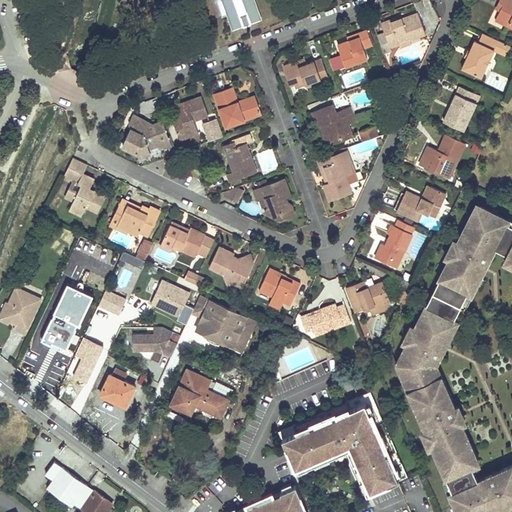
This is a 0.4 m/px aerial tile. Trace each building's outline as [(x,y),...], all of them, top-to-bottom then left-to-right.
[(223,0),(229,17),(233,27),(242,24),(243,27),(250,24),(249,21),(258,17),(252,0),(223,0)] [(506,26),(511,28),(511,0),(498,0),(498,1),(503,4),(500,11),(497,16),(508,21),(506,26)] [(391,51),(389,47),(399,44),(400,43),(398,40),(408,36),(409,40),(420,36),(425,34),(417,13),(401,19),(401,18),(382,25),(384,32),(377,34),(384,53),(391,51)] [(508,21),(497,16),(494,20),(506,26),(508,21)] [(345,67),(367,58),(363,48),(372,45),(367,30),(357,34),(359,37),(348,41),(346,38),(336,42),(337,45),(345,67)] [(466,57),(461,66),(480,76),(493,49),(496,51),(501,41),(482,32),(477,42),(474,40),(469,50),(466,57)] [(398,40),(400,43),(399,44),(400,47),(422,39),(420,36),(409,40),(408,36),(398,40)] [(506,55),(511,45),(501,41),(496,51),(506,55)] [(299,66),(306,63),(304,57),(282,64),(291,89),(295,87),(288,67),(298,63),(299,66)] [(288,67),(295,87),(305,84),(320,78),(321,81),(327,79),(320,58),(306,63),(299,66),(298,63),(288,67)] [(320,78),(305,84),(306,86),(321,81),(320,78)] [(443,121),(463,130),(479,95),(460,86),(450,106),(453,107),(452,110),(449,109),(443,121)] [(232,107),(255,99),(254,94),(237,101),(232,87),(226,89),(232,107)] [(225,127),(261,113),(255,99),(232,107),(226,89),(213,93),(225,127)] [(171,117),(179,140),(198,133),(194,120),(207,115),(200,97),(180,104),(183,112),(179,114),(171,117)] [(332,104),(312,111),(317,126),(320,125),(323,124),(331,144),(342,139),(340,132),(343,126),(347,124),(355,121),(349,107),(335,112),(332,104)] [(167,136),(161,121),(153,124),(134,114),(129,124),(130,129),(130,134),(128,135),(121,149),(142,159),(149,152),(148,149),(158,145),(159,149),(167,146),(170,155),(176,153),(172,143),(170,144),(167,136)] [(216,119),(202,124),(208,143),(222,138),(216,119)] [(323,124),(320,125),(327,145),(331,144),(323,124)] [(340,132),(342,139),(352,136),(347,124),(343,126),(340,132)] [(361,132),(364,140),(378,135),(375,127),(361,132)] [(429,156),(424,166),(442,175),(447,166),(453,168),(465,142),(445,133),(439,147),(440,148),(440,150),(437,151),(435,150),(436,149),(427,145),(423,154),(429,156)] [(235,146),(245,143),(243,137),(233,141),(235,146)] [(229,181),(256,171),(250,154),(247,155),(246,152),(248,152),(245,143),(235,146),(233,141),(223,145),(233,171),(226,174),(229,181)] [(345,153),(349,163),(352,161),(347,148),(333,154),(334,157),(345,153)] [(330,199),(351,191),(345,175),(353,173),(349,163),(345,153),(334,157),(333,154),(321,158),(330,181),(325,182),(324,183),(330,199)] [(429,156),(423,154),(419,164),(424,166),(429,156)] [(88,192),(94,179),(82,173),(86,165),(73,158),(64,176),(73,180),(78,183),(81,184),(77,191),(72,189),(67,198),(72,201),(70,206),(82,212),(85,207),(97,213),(105,197),(96,192),(94,195),(92,194),(88,192)] [(330,181),(321,158),(317,159),(325,182),(330,181)] [(447,166),(442,175),(448,178),(453,168),(447,166)] [(285,178),(254,189),(258,201),(261,200),(266,198),(269,205),(266,213),(274,217),(279,214),(282,220),(296,215),(293,205),(287,202),(285,198),(292,196),(285,178)] [(81,184),(78,183),(73,180),(65,196),(67,198),(72,189),(77,191),(81,184)] [(399,206),(397,209),(410,215),(419,220),(423,210),(429,213),(437,216),(447,192),(428,183),(422,194),(407,188),(405,192),(402,198),(399,206)] [(237,187),(225,191),(222,196),(237,204),(245,190),(237,187)] [(140,211),(141,208),(122,199),(121,202),(140,211)] [(139,231),(148,235),(158,214),(148,209),(142,206),(141,208),(140,211),(121,202),(113,219),(119,223),(118,225),(128,230),(138,235),(139,231)] [(82,212),(70,206),(68,209),(81,215),(82,212)] [(453,490),(450,491),(458,510),(454,511),(491,511),(498,509),(496,505),(511,498),(511,225),(509,224),(511,221),(511,220),(499,214),(497,218),(492,216),(494,212),(483,206),(478,215),(475,213),(461,241),(453,257),(445,273),(448,274),(445,280),(442,278),(428,306),(431,308),(428,313),(426,312),(417,328),(409,344),(401,360),(406,362),(401,371),(416,406),(420,404),(426,417),(422,419),(426,429),(434,446),(439,457),(443,456),(445,461),(441,463),(447,476),(453,490)] [(409,216),(406,214),(404,220),(409,223),(412,217),(409,216)] [(119,223),(113,219),(110,225),(127,233),(128,230),(118,225),(119,223)] [(395,225),(411,233),(414,226),(398,219),(395,225)] [(187,233),(188,230),(171,222),(169,225),(187,233)] [(169,225),(159,246),(170,251),(173,245),(195,256),(197,252),(204,237),(205,235),(189,228),(188,230),(187,233),(169,225)] [(381,260),(396,267),(411,233),(395,225),(390,234),(388,239),(391,241),(389,246),(382,243),(378,251),(384,253),(381,260)] [(144,260),(153,241),(143,237),(135,255),(144,260)] [(197,252),(205,256),(212,241),(204,237),(197,252)] [(458,239),(449,256),(453,257),(461,241),(458,239)] [(208,267),(222,274),(227,285),(231,283),(246,278),(249,272),(243,256),(234,260),(231,258),(234,253),(219,246),(208,267)] [(384,253),(378,251),(375,257),(381,260),(384,253)] [(243,256),(249,272),(253,264),(249,254),(243,256)] [(188,269),(184,278),(200,285),(204,276),(188,269)] [(283,302),(290,305),(300,283),(286,277),(285,279),(277,275),(268,270),(259,290),(272,297),(283,302)] [(246,278),(231,283),(242,287),(246,278)] [(407,302),(415,284),(402,278),(394,296),(407,302)] [(189,291),(162,279),(153,297),(169,304),(166,310),(178,315),(189,291)] [(347,287),(355,310),(364,307),(364,308),(370,306),(373,313),(388,307),(386,300),(385,299),(383,300),(380,292),(385,291),(382,281),(367,287),(362,288),(360,282),(347,287)] [(67,287),(53,316),(76,327),(78,328),(92,299),(67,287)] [(9,303),(2,318),(10,322),(12,323),(14,318),(18,321),(16,325),(14,330),(25,335),(41,299),(17,288),(9,303)] [(103,295),(99,304),(119,313),(126,298),(106,288),(103,295)] [(201,316),(196,329),(207,334),(208,334),(209,334),(210,334),(211,334),(211,333),(212,333),(212,332),(217,335),(217,336),(217,337),(218,338),(218,339),(219,339),(219,340),(220,340),(232,346),(241,326),(250,330),(255,320),(199,294),(191,312),(201,316)] [(153,297),(150,304),(166,311),(166,310),(169,304),(153,297)] [(283,302),(272,297),(268,304),(279,309),(283,302)] [(2,318),(9,303),(6,302),(0,314),(0,320),(8,325),(10,322),(2,318)] [(312,327),(315,334),(351,321),(344,303),(336,306),(335,302),(319,308),(320,311),(317,312),(308,315),(312,327)] [(312,327),(308,315),(307,313),(300,315),(306,329),(312,327)] [(53,316),(42,338),(52,343),(53,341),(67,348),(69,343),(73,345),(77,337),(73,335),(76,327),(53,316)] [(133,350),(156,350),(171,357),(178,343),(170,338),(172,331),(162,326),(154,326),(153,333),(132,334),(133,350)] [(241,326),(232,346),(241,350),(250,330),(241,326)] [(414,326),(405,343),(409,344),(417,328),(414,326)] [(207,334),(196,329),(194,332),(218,343),(220,340),(219,340),(219,339),(218,339),(218,338),(217,337),(217,336),(217,335),(212,332),(212,333),(211,333),(211,334),(210,334),(209,334),(208,334),(207,334)] [(103,347),(84,338),(75,356),(81,359),(74,374),(86,381),(103,347)] [(356,355),(362,352),(360,345),(353,348),(356,355)] [(112,374),(123,379),(127,372),(115,367),(112,374)] [(187,369),(169,409),(192,420),(197,410),(222,421),(231,401),(207,390),(211,380),(187,369)] [(115,401),(126,405),(135,385),(123,379),(112,374),(110,373),(103,388),(118,395),(115,401)] [(118,395),(103,388),(101,394),(115,401),(118,395)] [(404,475),(368,392),(277,432),(285,449),(286,448),(291,459),(290,460),(294,470),(304,465),(305,467),(312,464),(312,462),(326,456),(326,457),(333,454),(333,453),(347,447),(349,453),(348,453),(351,460),(352,460),(358,473),(357,474),(360,481),(361,480),(366,492),(377,487),(377,486),(385,482),(385,484),(404,475)] [(420,404),(416,406),(422,419),(426,417),(420,404)] [(426,429),(423,431),(430,448),(434,446),(426,429)] [(94,486),(55,460),(46,472),(52,477),(47,484),(72,505),(75,501),(80,506),(94,486)] [(447,476),(444,478),(450,491),(453,490),(447,476)] [(311,511),(301,489),(295,477),(272,487),(271,486),(246,496),(247,498),(224,508),(225,511),(311,511)] [(94,486),(80,506),(88,511),(105,511),(113,502),(94,486)] [(511,503),(511,498),(496,505),(498,509),(511,503)]
